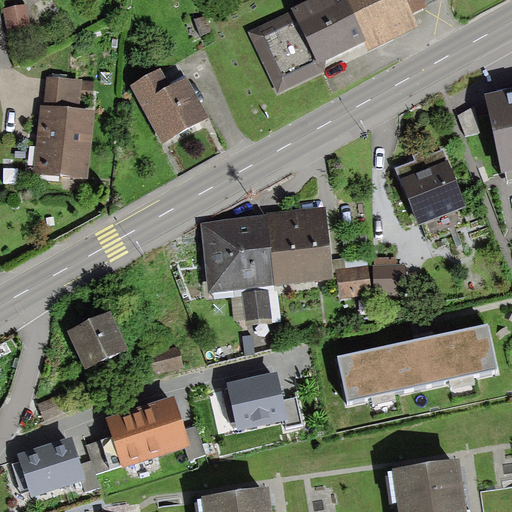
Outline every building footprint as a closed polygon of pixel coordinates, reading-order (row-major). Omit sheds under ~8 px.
[(294,10),(249,31),(280,93),(324,71),(326,61),(365,43),(369,51),(420,27),(413,12),(425,6),(422,0),(308,0),(293,8),(294,10)] [(163,72),(128,88),(159,151),(206,128),(181,78),(168,84),(163,72)] [(97,92),(45,85),(34,176),(85,182),(97,92)] [(511,93),(485,99),(508,197),(511,195),(511,93)] [(444,155),(388,181),(413,236),(469,211),(444,155)] [(234,218),(203,221),(208,288),(334,278),(333,259),(329,211),(234,218)] [(337,264),(339,298),(374,296),(372,262),(337,264)] [(409,290),(410,263),(377,262),(376,288),(409,290)] [(103,323),(67,337),(83,380),(119,366),(103,323)] [(496,374),(486,328),(337,360),(347,407),(496,374)] [(163,373),(186,367),(182,351),(159,357),(163,373)] [(274,379),(222,390),(232,440),(285,429),(274,379)] [(170,405),(102,424),(117,474),(185,454),(170,405)] [(105,489),(88,438),(74,443),(91,493),(105,489)] [(66,443),(10,458),(23,505),(79,490),(66,443)] [(466,463),(388,474),(392,511),(472,511),(471,505),(466,463)] [(271,511),(268,486),(192,497),(194,511),(271,511)]
